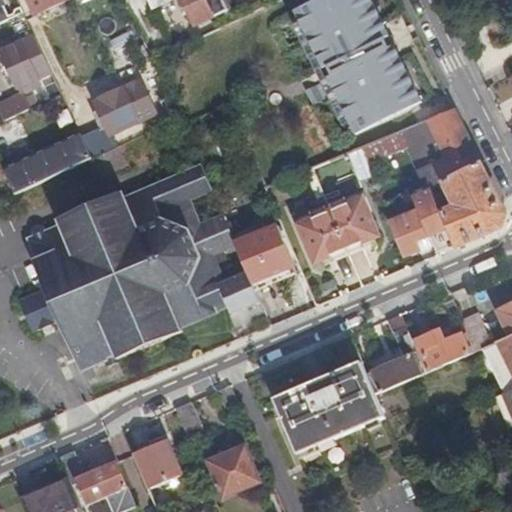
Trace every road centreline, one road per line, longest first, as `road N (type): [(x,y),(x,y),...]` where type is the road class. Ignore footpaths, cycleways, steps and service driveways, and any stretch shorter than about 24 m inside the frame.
road 1 (residential): [(511,245),(0,469)]
road 2 (residential): [(511,182),(421,0)]
